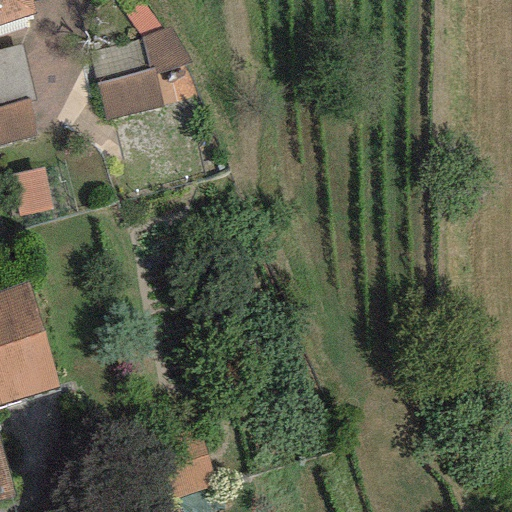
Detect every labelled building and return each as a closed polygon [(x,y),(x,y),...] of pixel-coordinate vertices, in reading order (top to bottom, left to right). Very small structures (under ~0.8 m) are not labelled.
[(30,0),(0,0),(0,32),(37,22),(30,0)] [(150,65),(93,80),(103,118),(193,94),(173,25),(141,33),(150,65)] [(22,47),(0,50),(0,139),(35,135),(22,47)] [(134,177),(178,167),(167,122),(124,132),(134,177)] [(0,293),(0,502),(13,499),(0,453),(0,407),(57,391),(26,286),(0,293)] [(198,430),(149,443),(164,501),(213,488),(198,430)]
